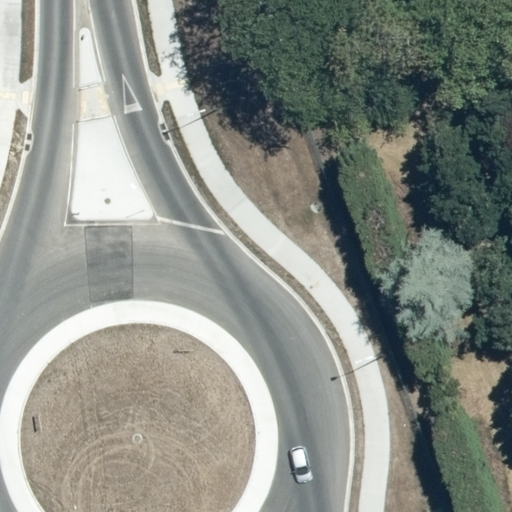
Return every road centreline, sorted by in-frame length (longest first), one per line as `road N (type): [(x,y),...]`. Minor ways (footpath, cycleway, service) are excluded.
road 1 (tertiary): [(0,313),(29,249),(71,0)]
road 2 (tertiary): [(94,0),(147,142),(219,275)]
road 3 (tertiary): [(219,275),(272,316),(306,374),(317,433),(307,492)]
road 4 (tertiary): [(0,324),(29,293),(88,263),(155,257),(219,275)]
